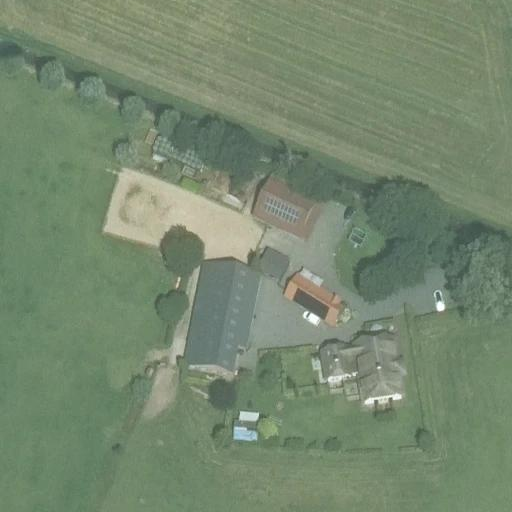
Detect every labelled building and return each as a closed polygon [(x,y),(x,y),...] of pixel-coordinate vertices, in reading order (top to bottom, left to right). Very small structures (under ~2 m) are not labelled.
[(318,201),(276,181),(268,197),(273,200),(263,222),(300,240),(318,201)] [(271,252),(270,253),(257,274),(280,287),(293,263),(271,252)] [(205,267),(186,369),(235,379),(240,351),(247,352),(261,277),(205,267)] [(286,297),(334,327),(344,311),(296,281),(286,297)] [(360,406),(401,400),(392,342),(355,348),(356,352),(346,354),(346,351),(322,355),(326,383),(346,380),(346,379),(356,377),(360,406)] [(293,351),(255,353),(257,394),(296,392),(293,351)]
